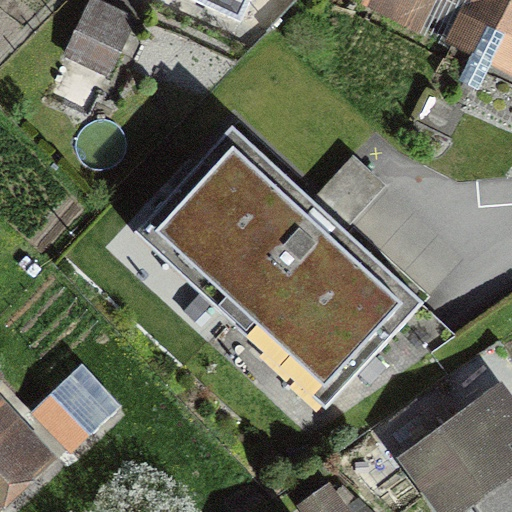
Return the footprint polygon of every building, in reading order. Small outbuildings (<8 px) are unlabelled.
[(140,3),(133,0),(92,0),(66,52),(105,71),(140,3)] [(207,0),(241,15),(248,0),(207,0)] [(448,47),(456,32),(473,0),(365,0),(364,3),(448,47)] [(511,0),(473,0),(456,32),(511,62),(511,0)] [(234,131),(143,228),(330,402),(421,306),(234,131)] [(511,411),(497,390),(408,451),(450,511),(459,511),(511,475),(511,462),(498,442),(511,432),(511,411)] [(0,498),(43,456),(0,413),(0,498)] [(305,502),(312,511),(347,511),(328,486),(305,502)]
